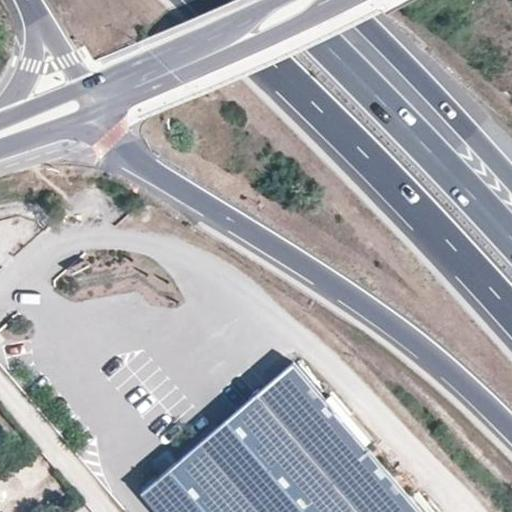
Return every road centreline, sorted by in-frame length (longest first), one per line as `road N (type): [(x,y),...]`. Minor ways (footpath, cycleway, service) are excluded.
road 1 (trunk): [(93,105),(124,153),(400,324),(511,425)]
road 2 (trunk): [(204,0),(511,310)]
road 3 (trunk): [(511,240),(278,0)]
road 4 (trunk): [(511,183),(333,0)]
road 5 (residential): [(212,265),(149,242),(87,236),(41,250),(0,290)]
road 6 (primary): [(116,97),(322,0)]
road 7 (unknown): [(0,384),(101,511)]
